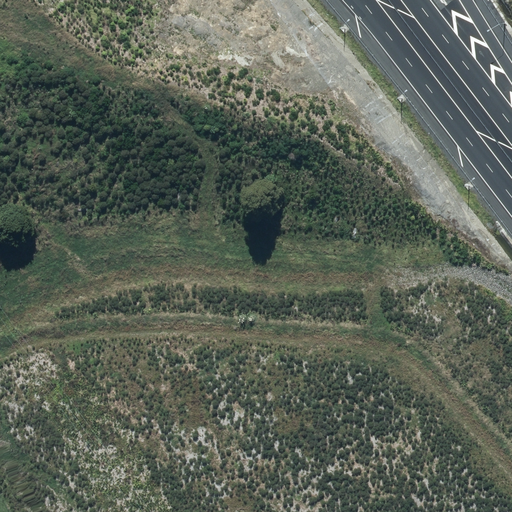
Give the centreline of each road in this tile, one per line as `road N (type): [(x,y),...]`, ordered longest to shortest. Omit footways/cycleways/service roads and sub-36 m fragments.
road 1 (motorway): [(511,196),(361,0)]
road 2 (motorway): [(415,0),(511,126)]
